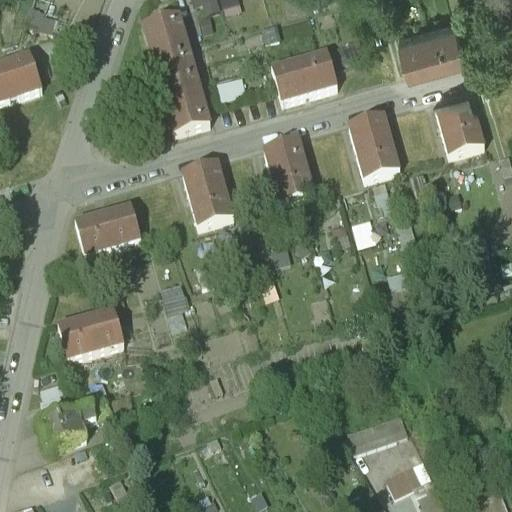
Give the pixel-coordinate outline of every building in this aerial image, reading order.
[(241,0),(195,0),(204,25),(245,11),(241,0)] [(177,24),(142,34),(173,142),(207,132),(177,24)] [(452,25),(398,41),(408,75),(462,59),(452,25)] [(325,61),(270,77),(280,111),(335,96),(325,61)] [(29,64),(0,73),(0,112),(40,98),(29,64)] [(468,100),(434,110),(449,164),(483,154),(468,100)] [(384,124),(349,134),(364,188),(399,178),(384,124)] [(299,148),(264,158),(279,212),(314,202),(299,148)] [(216,171),(182,181),(198,235),(232,226),(216,171)] [(130,214),(75,230),(85,265),(141,249),(130,214)] [(190,331),(186,314),(191,313),(185,288),(164,293),(174,334),(190,331)] [(114,318),(59,335),(70,370),(124,353),(114,318)] [(40,395),(43,415),(67,411),(64,391),(40,395)] [(104,412),(99,414),(104,427),(104,428),(109,426),(108,422),(104,412)] [(99,414),(91,416),(96,429),(96,430),(104,427),(99,414)] [(91,416),(76,422),(80,434),(96,429),(91,416)] [(76,422),(39,435),(45,453),(34,457),(37,466),(85,449),(80,434),(76,422)] [(394,426),(351,438),(356,457),(399,445),(394,426)] [(448,511),(424,465),(387,484),(397,504),(417,494),(426,511),(448,511)] [(71,479),(52,486),(57,500),(76,492),(71,479)] [(503,511),(499,498),(463,511),(503,511)]
